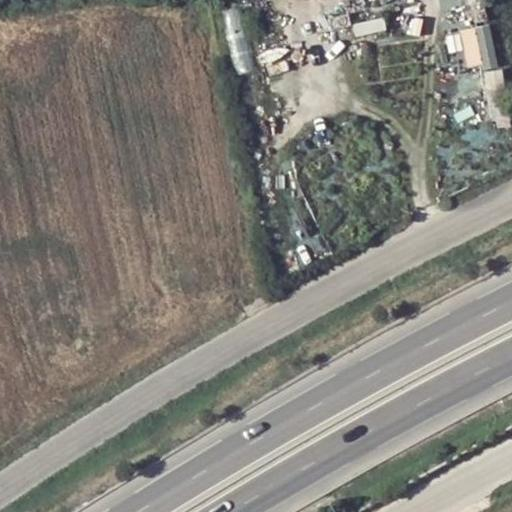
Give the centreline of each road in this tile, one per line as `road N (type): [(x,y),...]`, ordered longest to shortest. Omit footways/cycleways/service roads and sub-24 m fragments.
road 1 (tertiary): [(511,200),(191,362),(0,488)]
road 2 (trunk): [(511,301),(249,440),(141,511)]
road 3 (trunk): [(232,511),(511,351)]
